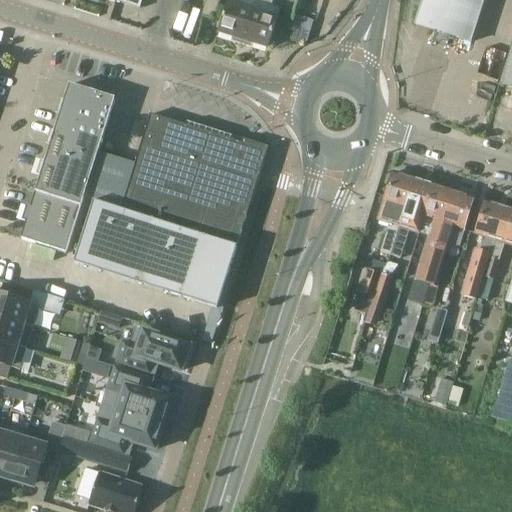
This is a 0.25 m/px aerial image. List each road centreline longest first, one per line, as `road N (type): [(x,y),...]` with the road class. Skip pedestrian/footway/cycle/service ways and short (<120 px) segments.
road 1 (tertiary): [(224,79),(0,8)]
road 2 (tertiary): [(218,511),(279,319)]
road 3 (tertiary): [(279,319),(342,199),(359,144)]
road 4 (tertiary): [(320,148),(279,319)]
road 5 (unclassified): [(153,511),(205,354)]
road 6 (unclassified): [(511,171),(371,127)]
